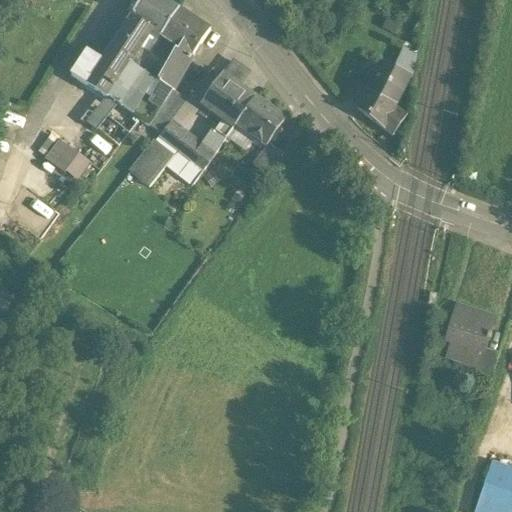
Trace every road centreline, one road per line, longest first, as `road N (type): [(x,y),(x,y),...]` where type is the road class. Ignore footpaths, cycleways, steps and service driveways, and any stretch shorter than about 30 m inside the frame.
road 1 (tertiary): [(511,231),(364,171),(229,0)]
road 2 (track): [(322,511),(385,185)]
